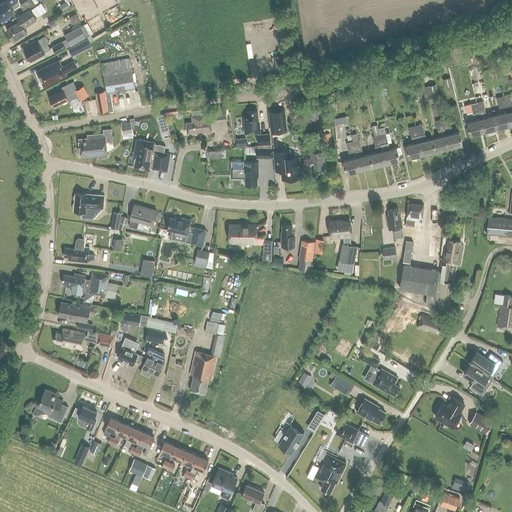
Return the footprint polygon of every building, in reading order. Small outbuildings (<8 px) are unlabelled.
[(5,0),(0,3),(0,19),(14,11),(12,7),(19,3),(17,1),(16,0),(5,0)] [(35,4),(31,0),(26,0),(20,4),(25,11),(35,4)] [(37,16),(47,11),(42,1),(32,7),(37,16)] [(70,8),(66,2),(59,6),(63,12),(70,8)] [(13,40),(24,32),(26,31),(23,27),(36,18),(29,8),(17,16),(19,20),(6,29),(13,40)] [(70,16),(74,24),(81,20),(77,13),(70,16)] [(48,22),(50,26),(63,20),(61,15),(48,22)] [(90,35),(84,24),(79,27),(64,35),(67,39),(53,46),(56,53),(85,37),(87,36),(90,35)] [(90,35),(87,36),(91,42),(107,32),(108,32),(107,30),(99,34),(100,35),(96,37),(95,37),(93,38),(91,34),(90,35)] [(27,60),(30,59),(36,56),(37,57),(45,53),(44,51),(49,49),(46,44),(48,42),(45,36),(38,40),(37,39),(31,42),(31,43),(24,48),(24,49),(22,50),(27,60)] [(68,49),(71,55),(82,50),(79,44),(68,49)] [(286,75),(283,55),(273,56),(276,76),(286,75)] [(130,59),(102,64),(107,94),(110,93),(135,89),(130,59)] [(65,75),(64,73),(76,67),(73,61),(61,67),(58,61),(37,71),(44,85),(65,75)] [(462,87),(472,85),(468,72),(459,75),(462,87)] [(296,80),(295,73),(286,75),(287,82),(296,80)] [(446,89),(453,88),(450,77),(444,79),(446,89)] [(63,90),(49,97),(54,107),(62,102),(63,103),(69,100),(68,100),(78,96),(79,99),(88,95),(84,86),(77,89),(73,81),(61,87),(63,90)] [(424,98),(438,94),(435,84),(422,88),(424,98)] [(416,99),(418,98),(422,97),(419,85),(406,89),(408,97),(415,95),(416,99)] [(507,112),(510,125),(511,124),(511,104),(511,105),(509,95),(503,96),(506,106),(507,112)] [(506,106),(503,96),(497,98),(499,107),(506,106)] [(99,112),(108,111),(106,97),(97,99),(99,112)] [(480,112),(481,119),(484,131),(497,128),(494,115),(487,117),(483,101),(477,102),(480,112)] [(471,104),(475,120),(468,122),(471,134),(484,131),(481,119),(480,112),(477,102),(471,104)] [(224,107),(212,109),(213,118),(225,117),(224,107)] [(244,118),(245,134),(260,133),(259,121),(258,121),(257,111),(248,111),(249,117),(244,118)] [(286,131),(284,111),(270,112),(272,132),(286,131)] [(494,115),(497,128),(510,125),(507,112),(494,115)] [(206,114),(192,115),(192,122),(187,123),(187,131),(194,131),(194,134),(210,132),(209,121),(207,121),(206,114)] [(337,124),(348,121),(347,115),(336,118),(337,124)] [(445,129),(451,128),(448,118),(443,119),(445,129)] [(450,148),(447,135),(445,129),(443,119),(436,121),(440,137),(434,139),(436,151),(450,148)] [(134,120),(120,123),(122,134),(132,132),(134,120)] [(436,151),(434,139),(427,140),(423,124),(416,125),(423,154),(436,151)] [(409,158),(423,154),(416,125),(410,127),(414,143),(406,145),(409,158)] [(106,142),(111,142),(110,129),(102,129),(103,135),(87,136),(87,138),(79,139),(81,157),(94,156),(94,158),(107,157),(106,142)] [(459,132),(447,135),(450,148),(462,145),(459,132)] [(389,143),(386,133),(380,135),(382,145),(389,143)] [(269,134),(257,135),(258,145),(270,144),(269,134)] [(382,145),(380,135),(373,136),(376,146),(382,145)] [(169,154),(163,153),(164,147),(153,145),(153,143),(137,140),(134,155),(137,155),(135,167),(149,169),(149,167),(166,170),(169,154)] [(359,140),(354,141),(356,151),(362,150),(359,140)] [(349,153),(356,151),(354,141),(347,143),(349,153)] [(382,145),(384,151),(386,163),(400,160),(397,148),(390,149),(389,143),(382,145)] [(371,154),(374,166),(386,163),(384,151),(382,145),(376,146),(377,152),(371,154)] [(271,158),(271,148),(257,148),(257,158),(271,158)] [(323,167),(325,166),(324,151),(317,152),(317,149),(310,149),(311,153),(310,153),(311,164),(314,164),(315,172),(324,171),(323,167)] [(288,150),(275,151),(277,170),(278,170),(277,169),(283,169),(284,179),(299,177),(297,157),(289,158),(288,150)] [(357,157),(360,169),(374,166),(371,154),(363,156),(362,150),(356,151),(357,157)] [(357,157),(351,159),(344,161),(347,173),(360,169),(357,157)] [(258,172),(258,162),(231,162),(231,178),(245,178),(245,185),(256,185),(256,172),(258,172)] [(76,194),(74,211),(82,212),(81,217),(93,218),(94,207),(103,208),(104,195),(87,193),(87,195),(76,194)] [(424,204),(409,203),(406,226),(412,226),(413,220),(422,221),(424,204)] [(156,211),(134,205),(130,219),(131,219),(129,226),(137,229),(139,221),(152,225),(156,211)] [(401,218),(400,219),(398,208),(389,210),(390,214),(387,214),(389,229),(394,228),(395,237),(404,236),(401,218)] [(122,216),(119,229),(125,230),(128,218),(122,216)] [(511,219),(488,217),(486,234),(511,237),(511,219)] [(169,228),(168,233),(175,234),(174,242),(183,244),(185,239),(188,239),(190,233),(192,233),(190,243),(203,245),(206,230),(190,226),(191,221),(184,219),(183,222),(171,219),(169,228)] [(329,221),(331,235),(339,235),(339,236),(343,235),(345,243),(343,243),(338,269),(351,271),(352,265),(353,265),(357,246),(351,245),(350,235),(352,235),(350,220),(343,221),(338,222),(338,220),(329,221)] [(158,235),(160,227),(154,225),(152,234),(158,235)] [(230,242),(232,242),(234,242),(234,249),(244,249),(244,242),(255,242),(255,244),(263,245),(263,240),(263,238),(255,238),(255,225),(230,225),(230,242)] [(282,240),(282,247),(295,247),(295,240),(293,240),(293,233),(292,233),(292,226),(283,226),(282,233),(282,240)] [(113,248),(121,249),(123,239),(115,237),(113,248)] [(87,259),(94,260),(94,255),(89,254),(89,247),(83,247),(84,241),(83,240),(78,239),(77,241),(76,246),(75,246),(75,250),(65,248),(64,256),(68,257),(68,260),(87,262),(87,259)] [(271,260),(273,241),(263,240),(263,245),(262,260),(271,260)] [(309,272),(311,261),(312,261),(315,242),(302,240),(298,270),(300,270),(309,272)] [(447,281),(450,263),(460,265),(462,245),(458,244),(458,241),(449,240),(447,249),(445,249),(443,262),(442,264),(441,271),(435,306),(437,306),(437,311),(438,313),(446,314),(447,308),(451,282),(447,281)] [(395,247),(382,248),(383,259),(384,259),(391,258),(397,258),(402,257),(403,246),(395,247)] [(210,252),(197,249),(195,261),(207,264),(210,252)] [(148,260),(145,277),(152,278),(155,261),(148,260)] [(103,272),(128,273),(129,265),(104,264),(103,272)] [(404,264),(400,288),(428,293),(426,305),(435,306),(441,271),(432,269),(411,266),(411,265),(404,264)] [(89,293),(105,296),(109,274),(92,271),(91,279),(85,278),(86,275),(74,274),(74,276),(64,275),(62,284),(66,285),(65,288),(72,289),(71,293),(82,295),(83,292),(89,293)] [(498,326),(511,327),(511,295),(505,295),(495,293),(493,303),(501,304),(498,326)] [(71,320),(87,324),(88,315),(94,317),(96,307),(76,303),(75,305),(62,302),(59,316),(71,319),(71,320)] [(213,311),(211,318),(221,320),(223,313),(213,311)] [(126,312),(125,323),(139,326),(141,315),(126,312)] [(441,324),(429,319),(430,317),(422,314),(418,326),(427,330),(428,328),(438,332),(441,324)] [(148,326),(176,333),(179,322),(150,316),(148,326)] [(208,379),(212,380),(217,356),(221,357),(224,343),(225,336),(216,334),(218,323),(207,321),(205,332),(216,334),(214,341),(211,355),(195,351),(190,375),(194,376),(190,390),(205,393),(208,379)] [(93,325),(78,322),(77,328),(88,331),(92,331),(92,332),(93,325)] [(156,329),(148,327),(145,340),(153,341),(156,329)] [(56,333),(54,342),(61,344),(61,346),(81,350),(83,340),(90,341),(92,331),(88,331),(87,336),(84,335),(85,333),(62,329),(61,334),(56,333)] [(374,336),(366,333),(361,343),(369,346),(374,336)] [(114,337),(99,334),(97,344),(112,347),(114,337)] [(137,354),(134,352),(137,345),(132,343),(133,340),(126,337),(122,346),(124,347),(119,358),(133,364),(134,361),(137,354)] [(165,354),(149,347),(146,355),(148,355),(142,369),(143,369),(141,373),(150,377),(152,373),(158,376),(164,362),(162,361),(165,354)] [(372,364),(376,367),(379,361),(362,351),(359,357),(372,364)] [(477,352),(470,362),(492,378),(503,362),(491,353),(487,359),(477,352)] [(137,354),(134,361),(140,364),(143,356),(137,354)] [(470,387),(482,395),(493,379),(492,378),(470,362),(469,363),(471,364),(464,374),(474,381),(470,387)] [(395,396),(400,387),(394,384),(398,378),(382,368),(381,370),(376,367),(372,364),(367,372),(377,377),(373,384),(389,393),(389,392),(395,396)] [(354,385),(336,374),(331,383),(349,394),(354,385)] [(301,377),(297,384),(303,388),(307,381),(301,377)] [(54,393),(46,389),(39,405),(38,405),(38,404),(33,415),(34,415),(34,414),(36,415),(38,415),(39,414),(42,413),(44,411),(45,412),(50,414),(49,417),(48,417),(61,423),(61,424),(68,407),(68,408),(61,405),(63,401),(52,397),(54,393)] [(442,404),(435,416),(453,427),(461,414),(459,413),(464,404),(453,397),(447,407),(442,404)] [(367,417),(379,423),(385,412),(378,408),(379,406),(364,398),(356,412),(366,418),(367,417)] [(79,416),(83,418),(80,425),(92,431),(97,421),(94,420),(97,412),(84,406),(82,411),(80,415),(79,416)] [(314,416),(321,420),(324,414),(318,410),(314,416)] [(476,412),(470,424),(485,433),(492,422),(476,412)] [(111,431),(116,433),(117,434),(122,423),(111,418),(104,434),(109,436),(111,431)] [(342,422),(336,434),(363,447),(369,435),(342,422)] [(114,438),(112,445),(116,447),(121,435),(128,438),(133,428),(122,423),(117,434),(116,433),(114,438)] [(292,452),(291,453),(292,453),(304,433),(304,432),(303,433),(290,426),(291,424),(290,424),(285,433),(280,429),(275,439),(280,442),(278,445),(281,447),(282,447),(282,446),(292,452)] [(139,443),(144,432),(133,428),(128,438),(125,445),(129,447),(132,440),(139,443)] [(144,432),(139,443),(137,448),(134,454),(139,457),(144,445),(149,448),(154,437),(144,432)] [(94,441),(90,451),(97,454),(101,444),(94,441)] [(161,453),(172,457),(177,447),(166,442),(161,453)] [(134,454),(137,448),(131,446),(128,452),(134,454)] [(182,462),(187,451),(177,447),(172,457),(181,461),(182,462)] [(187,451),(182,462),(194,467),(198,456),(187,451)] [(76,463),(82,466),(85,457),(79,454),(76,463)] [(321,489),(330,493),(335,482),(337,483),(346,463),(326,454),(315,477),(325,482),(321,489)] [(194,467),(191,472),(189,478),(192,480),(197,468),(204,471),(208,460),(198,456),(194,467)] [(134,459),(129,471),(136,474),(142,476),(147,465),(134,459)] [(149,465),(144,476),(150,479),(155,468),(149,465)] [(222,497),(228,499),(231,492),(232,492),(237,478),(228,474),(227,473),(226,471),(219,468),(212,484),(226,489),(222,497)] [(136,474),(130,488),(136,491),(140,482),(142,476),(136,474)] [(387,476),(384,483),(400,490),(404,483),(387,476)] [(453,488),(465,491),(468,480),(456,477),(453,488)] [(254,511),(261,511),(265,505),(261,503),(265,493),(247,485),(243,496),(257,502),(253,511),(254,511)] [(183,505),(193,509),(201,491),(191,486),(183,505)] [(386,511),(396,491),(388,488),(382,501),(380,501),(375,511),(372,510),(371,511),(386,511)] [(450,504),(457,506),(460,498),(452,496),(445,493),(441,506),(448,508),(450,504)]
